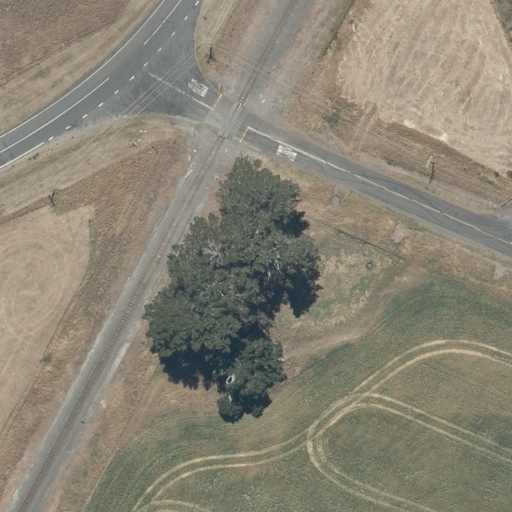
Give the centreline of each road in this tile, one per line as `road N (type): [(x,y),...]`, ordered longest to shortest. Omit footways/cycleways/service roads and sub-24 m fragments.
road 1 (unclassified): [(511,241),(233,121),(131,57)]
road 2 (unclassified): [(0,152),(131,57)]
